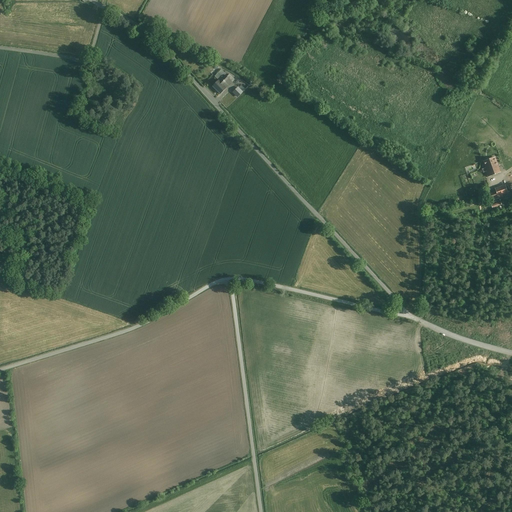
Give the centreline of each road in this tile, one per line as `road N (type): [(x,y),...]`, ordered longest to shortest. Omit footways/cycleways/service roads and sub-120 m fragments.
road 1 (unclassified): [(106,6),(165,50),(415,317)]
road 2 (unclassified): [(229,279),(134,328),(0,370)]
road 3 (unclassified): [(229,279),(260,511)]
road 4 (unclassified): [(415,317),(229,279)]
road 5 (unclassified): [(106,6),(88,59),(0,47)]
